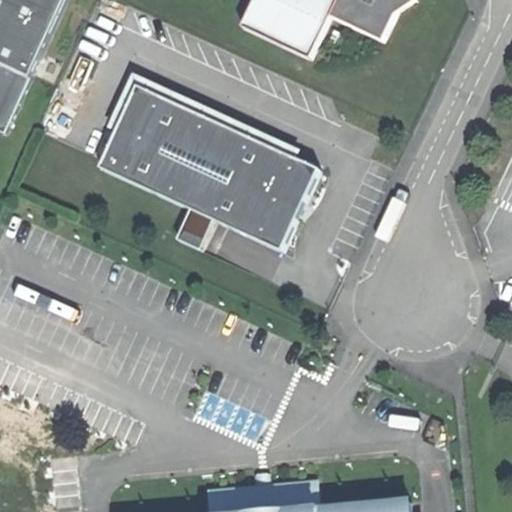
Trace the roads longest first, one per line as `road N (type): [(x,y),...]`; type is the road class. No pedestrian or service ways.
road 1 (unknown): [(376,348),(319,275),(317,238),(339,177),(331,140),(311,117),(118,30)]
road 2 (unclassified): [(511,1),(429,187),(414,305)]
road 3 (unknown): [(188,426),(63,461)]
